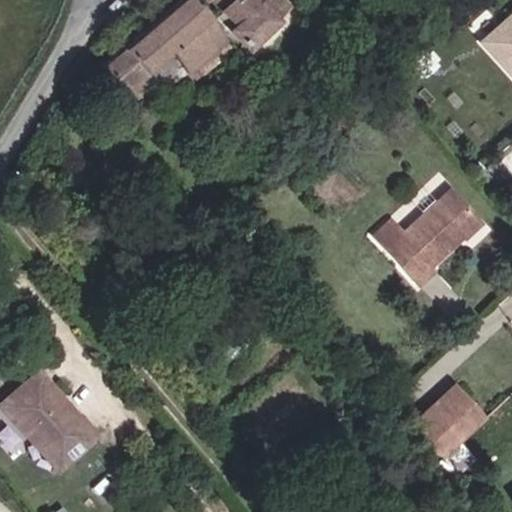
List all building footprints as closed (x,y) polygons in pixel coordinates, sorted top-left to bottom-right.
[(134,106),(150,94),(139,78),(165,56),(182,75),(192,86),(214,68),(207,56),(221,42),(184,0),(179,0),(99,70),(117,94),(122,92),(134,106)] [(222,0),(213,6),(235,29),(229,35),(248,54),(287,14),(272,0),(222,0)] [(511,12),(478,41),(511,80),(511,12)] [(155,99),(182,75),(165,56),(139,78),(150,94),(155,99)] [(373,233),(420,285),(437,272),(432,267),(483,221),(452,187),(404,233),(390,218),(373,233)] [(507,387),(477,354),(433,393),(463,427),(507,387)] [(0,403),(0,407),(27,439),(34,432),(61,468),(93,439),(38,372),(0,403)] [(55,474),(61,468),(34,432),(27,439),(55,474)]
